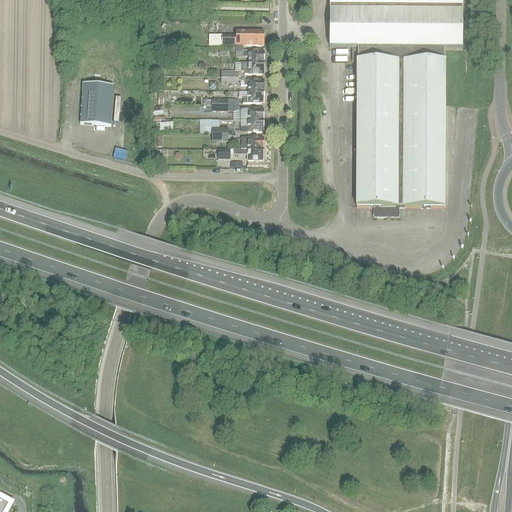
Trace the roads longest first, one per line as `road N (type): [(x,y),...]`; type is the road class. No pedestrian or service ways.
road 1 (motorway): [(0,247),(511,407)]
road 2 (motorway): [(511,367),(0,207)]
road 3 (unclassified): [(106,511),(111,364),(157,225),(167,212),(200,202),(274,218)]
road 4 (motorway): [(0,369),(124,442),(317,511)]
road 5 (unknown): [(318,0),(350,224),(379,233),(425,226)]
road 6 (unclassified): [(472,154),(456,158),(451,244),(411,271),(274,218)]
road 7 (unclassified): [(282,178),(150,178),(0,133)]
road 8 (residential): [(282,178),(284,0)]
road 9 (unclassified): [(499,0),(498,98),(472,154)]
